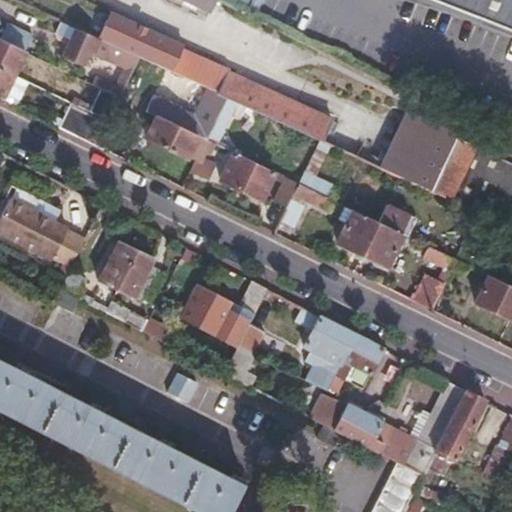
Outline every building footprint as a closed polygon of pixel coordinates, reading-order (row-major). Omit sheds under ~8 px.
[(215,0),(188,0),(210,11),(215,0)] [(511,0),(421,0),(511,34),(511,0)] [(227,97),(322,141),(331,122),(180,50),(181,47),(111,14),(100,38),(140,56),(215,92),(227,97)] [(100,38),(77,27),(63,57),(84,68),(93,54),(133,73),(140,56),(100,38)] [(25,52),(0,40),(0,69),(14,76),(25,52)] [(0,97),(2,98),(14,76),(0,69),(0,97)] [(87,112),(76,135),(91,142),(102,119),(113,96),(92,85),(84,103),(74,98),(71,104),(87,112)] [(147,136),(196,160),(207,140),(227,97),(215,92),(194,136),(156,118),(147,136)] [(71,104),(59,126),(76,135),(87,112),(71,104)] [(503,226),(511,207),(511,163),(456,138),(457,134),(408,112),(381,169),(503,226)] [(102,119),(91,142),(105,149),(115,126),(102,119)] [(207,140),(196,160),(201,162),(205,154),(210,156),(216,145),(207,140)] [(263,200),(276,174),(233,153),(221,179),(263,200)] [(271,200),(287,208),(294,196),(299,184),(283,176),(271,200)] [(325,198),(299,184),(294,196),(320,208),(325,198)] [(63,229),(64,228),(7,197),(0,210),(0,235),(46,260),(50,254),(72,266),(86,241),(63,229)] [(335,213),(347,221),(353,212),(340,205),(335,213)] [(338,242),(363,254),(377,224),(353,212),(347,221),(338,242)] [(377,224),(363,254),(386,266),(402,236),(377,224)] [(476,301),(511,319),(511,317),(511,285),(503,280),(511,260),(511,230),(510,230),(476,301)] [(129,296),(135,299),(154,258),(116,240),(97,280),(129,296)] [(429,276),(415,301),(430,308),(442,283),(449,271),(454,259),(428,247),(422,258),(442,269),(436,279),(429,276)] [(459,249),(454,259),(467,266),(478,271),(483,261),(459,249)] [(467,266),(454,259),(449,271),(462,277),(467,266)] [(81,285),(66,278),(59,291),(75,298),(81,285)] [(263,320),(277,297),(251,281),(237,304),(263,320)] [(442,283),(430,308),(441,314),(454,289),(442,283)] [(223,322),(232,303),(197,285),(187,304),(223,322)] [(142,333),(148,321),(144,318),(149,307),(135,299),(129,296),(124,307),(119,305),(113,318),(142,333)] [(354,334),(299,305),(295,314),(313,324),(301,349),(338,367),(341,361),(354,334)] [(168,328),(150,318),(148,321),(142,333),(178,352),(182,342),(167,334),(168,328)] [(263,334),(248,326),(237,346),(253,354),(263,334)] [(382,348),(354,334),(341,361),(351,366),(369,374),(382,348)] [(210,350),(202,364),(223,375),(237,346),(229,342),(222,355),(210,350)] [(0,410),(195,511),(227,511),(242,484),(0,360),(0,410)] [(341,361),(338,367),(335,374),(345,379),(351,366),(341,361)] [(464,390),(446,381),(431,413),(448,421),(464,390)] [(330,384),(327,389),(336,393),(339,389),(330,384)] [(485,402),(464,390),(448,421),(438,441),(429,458),(425,465),(444,474),(451,461),(455,462),(485,402)] [(420,476),(425,465),(429,458),(405,446),(408,439),(333,400),(326,413),(318,410),(316,416),(322,420),(321,425),(396,463),(420,476)] [(448,421),(431,413),(422,433),(438,441),(448,421)] [(511,452),(511,449),(511,419),(498,446),(511,452)] [(411,494),(420,476),(396,463),(371,511),(401,511),(403,508),(411,494)] [(417,511),(424,501),(411,494),(403,508),(411,511),(417,511)]
